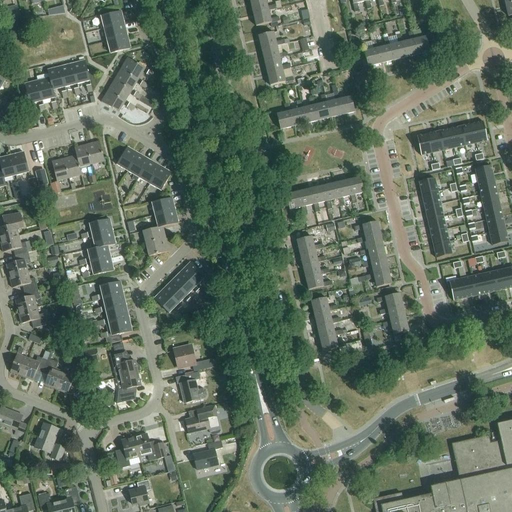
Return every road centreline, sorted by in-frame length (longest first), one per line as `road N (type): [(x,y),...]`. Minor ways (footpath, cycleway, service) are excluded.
road 1 (residential): [(353,447),(294,389),(203,0)]
road 2 (secondary): [(273,448),(166,0)]
road 3 (residential): [(492,58),(386,115),(376,131),(403,253),(428,314),(450,325),(511,311)]
road 4 (residential): [(155,402),(140,294),(195,230),(179,166),(146,140)]
road 5 (tertiary): [(353,447),(405,405),(511,368)]
road 6 (residential): [(146,140),(101,119),(19,141),(0,136)]
road 7 (residential): [(146,140),(168,92),(135,0)]
